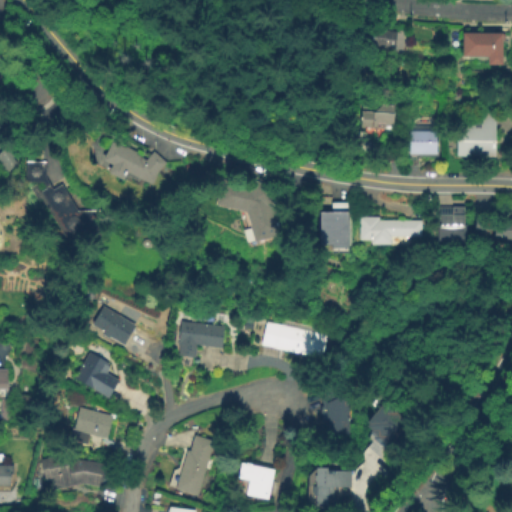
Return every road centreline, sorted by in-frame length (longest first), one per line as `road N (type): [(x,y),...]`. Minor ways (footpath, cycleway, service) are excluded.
road 1 (tertiary): [(435,511),(436,462),(511,362),(415,185),(164,131),(100,89),(24,0)]
road 2 (residential): [(276,397),(242,393),(168,414),(145,440),(125,511)]
road 3 (residential): [(0,3),(45,85),(36,94),(0,76)]
road 4 (residential): [(511,10),(376,0)]
